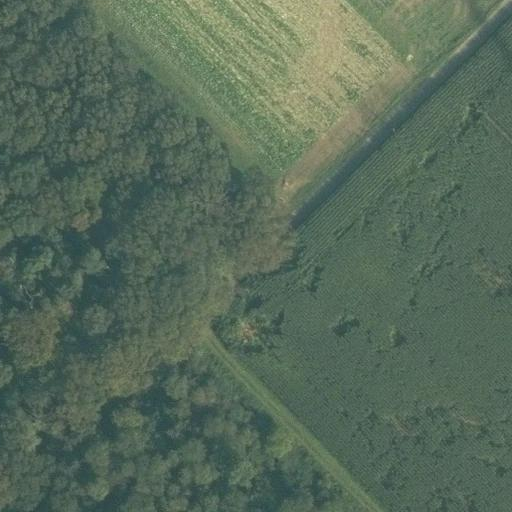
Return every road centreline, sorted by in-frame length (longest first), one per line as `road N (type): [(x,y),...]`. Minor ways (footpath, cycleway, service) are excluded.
road 1 (unclassified): [(511,3),(0,510)]
road 2 (track): [(370,511),(188,324)]
